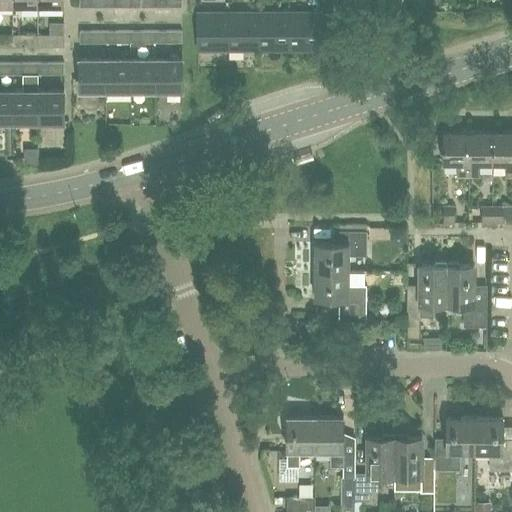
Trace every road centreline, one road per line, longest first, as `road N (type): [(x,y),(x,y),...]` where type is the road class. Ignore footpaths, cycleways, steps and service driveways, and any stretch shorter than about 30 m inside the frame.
road 1 (tertiary): [(146,172),(381,96)]
road 2 (residential): [(507,372),(281,366)]
road 3 (residential): [(205,366),(146,172)]
road 4 (residential): [(254,511),(205,366)]
road 5 (tertiary): [(146,172),(0,204)]
road 6 (residential): [(280,229),(281,366)]
road 7 (tertiary): [(381,96),(511,55)]
